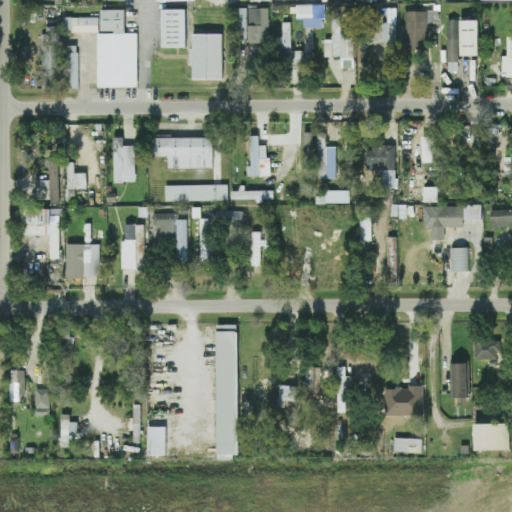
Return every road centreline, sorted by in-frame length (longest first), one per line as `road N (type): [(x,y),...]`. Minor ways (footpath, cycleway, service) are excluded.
road 1 (residential): [(0,307),(511,303)]
road 2 (residential): [(3,108),(511,103)]
road 3 (residential): [(3,307),(1,0)]
